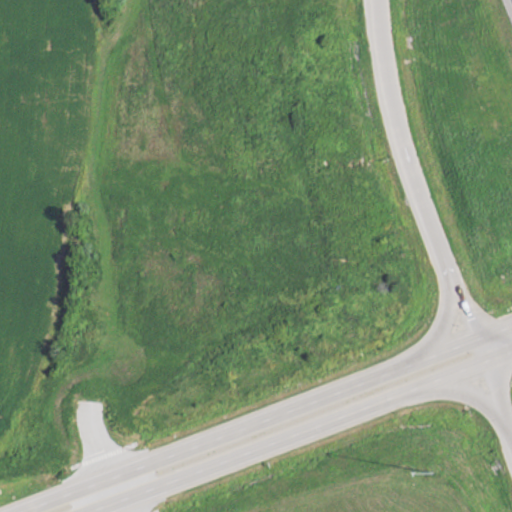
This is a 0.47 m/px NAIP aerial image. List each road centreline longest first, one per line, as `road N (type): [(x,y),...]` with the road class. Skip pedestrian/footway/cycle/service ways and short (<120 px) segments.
road 1 (secondary): [(511,320),(8,511)]
road 2 (secondary): [(80,511),(485,358)]
road 3 (motorway): [(382,64),(407,164),(452,281)]
